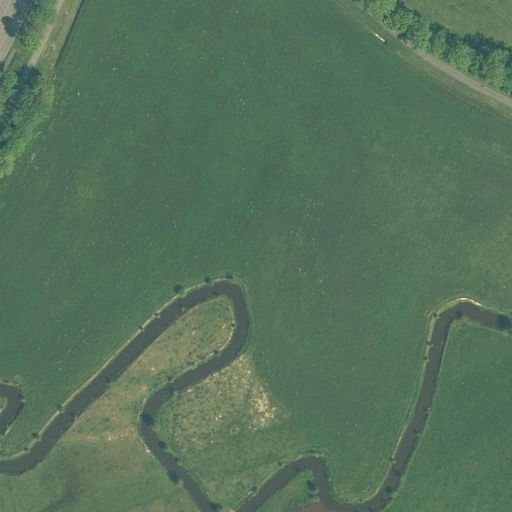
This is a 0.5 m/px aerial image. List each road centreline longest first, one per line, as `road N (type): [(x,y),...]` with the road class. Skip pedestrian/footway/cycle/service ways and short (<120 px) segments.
road 1 (unclassified): [(511,103),(440,65),(356,0)]
road 2 (unclassified): [(0,116),(59,0)]
